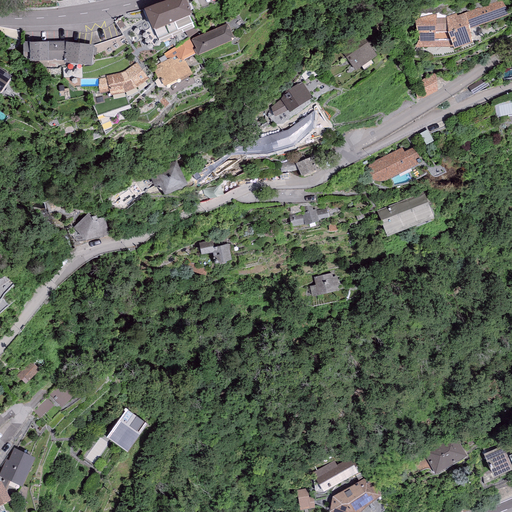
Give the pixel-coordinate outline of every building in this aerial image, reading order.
[(186,0),(165,0),(145,8),(154,28),(145,32),(149,44),(194,26),(189,14),(192,13),(186,0)] [(502,1),(467,13),(470,30),(508,16),(502,1)] [(446,15),(416,16),(416,48),(453,47),(454,51),(472,44),(470,30),(467,13),(457,16),(456,13),(446,17),(446,15)] [(192,41),(199,57),(234,42),(227,25),(192,39),(193,41),(192,41)] [(377,58),(363,37),(341,51),(355,73),(377,58)] [(189,38),(164,54),(167,60),(157,65),(158,66),(152,68),(158,79),(155,82),(158,88),(164,89),(165,90),(168,88),(169,90),(193,78),(185,61),(196,55),(189,38)] [(48,42),(48,43),(48,63),(64,62),(66,43),(66,42),(48,42)] [(48,63),(48,43),(29,44),(30,54),(30,64),(48,64),(48,63)] [(64,62),(63,65),(91,69),(93,56),(96,56),(96,49),(94,48),(94,47),(66,43),(64,62)] [(148,80),(136,63),(128,70),(122,73),(117,74),(106,76),(107,78),(98,79),(99,95),(109,92),(110,97),(121,96),(127,93),(133,91),(139,88),(148,80)] [(0,95),(11,78),(0,71),(0,95)] [(423,79),(427,94),(441,91),(437,76),(423,79)] [(287,90),(282,98),(271,109),(274,118),(288,113),(290,115),(312,100),(303,84),(299,86),(297,84),(287,90)] [(401,151),(372,165),(369,168),(369,171),(370,177),(374,182),(378,183),(384,182),(420,165),(413,150),(403,154),(401,151)] [(295,160),(280,164),(283,176),(298,171),(300,178),(316,173),(312,159),(296,164),(295,160)] [(176,163),(148,174),(155,189),(159,188),(165,201),(177,196),(187,188),(176,163)] [(423,198),(381,215),(389,236),(432,219),(423,198)] [(315,206),(302,209),(303,213),(295,215),(296,220),(304,218),(306,225),(318,223),(317,219),(327,217),(325,210),(315,212),(315,206)] [(88,213),(76,226),(74,231),(86,245),(109,239),(105,220),(97,221),(96,217),(92,218),(88,213)] [(214,242),(199,244),(200,257),(214,255),(215,266),(232,264),(229,245),(214,247),(214,242)] [(331,276),(315,279),(317,288),(312,289),(314,297),(335,293),(334,288),(338,287),(336,278),(331,279),(331,276)] [(41,370),(31,361),(16,376),(25,385),(41,370)] [(81,390),(67,376),(48,395),(62,409),(81,390)] [(126,407),(107,435),(128,449),(147,421),(126,407)] [(451,435),(419,450),(428,469),(460,454),(451,435)] [(503,439),(475,450),(484,471),(511,460),(503,439)] [(6,458),(0,472),(0,475),(22,485),(34,455),(14,446),(8,459),(6,458)] [(340,454),(303,470),(309,485),(347,470),(340,454)] [(359,474),(316,496),(323,511),(338,511),(370,497),(359,474)] [(1,479),(0,479),(0,502),(10,497),(1,479)] [(302,509),(315,507),(312,490),(299,492),(302,509)]
